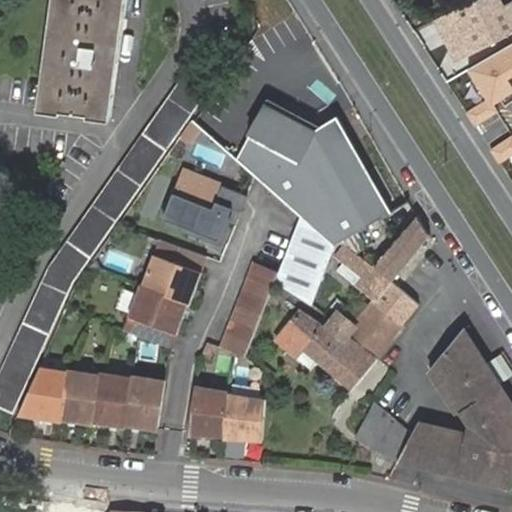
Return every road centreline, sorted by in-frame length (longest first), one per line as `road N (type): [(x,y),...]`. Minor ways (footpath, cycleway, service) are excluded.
road 1 (residential): [(388,511),(297,494),(64,474),(0,459)]
road 2 (secondary): [(311,0),(511,308)]
road 3 (secondary): [(511,217),(370,0)]
road 4 (residential): [(109,138),(0,339)]
road 5 (residential): [(177,0),(109,138)]
